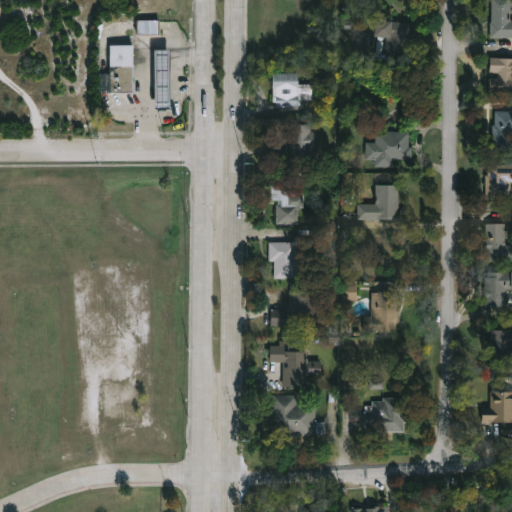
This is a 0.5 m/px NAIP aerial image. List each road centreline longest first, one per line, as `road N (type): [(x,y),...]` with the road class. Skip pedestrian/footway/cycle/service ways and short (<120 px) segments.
road 1 (residential): [(446,464),(451,0)]
road 2 (secondary): [(232,511),(233,154)]
road 3 (secondary): [(205,153),(203,469)]
road 4 (residential): [(511,461),(203,469)]
road 5 (residential): [(5,511),(98,474),(203,469)]
road 6 (secondary): [(233,154),(237,0)]
road 7 (residential): [(0,150),(147,155)]
